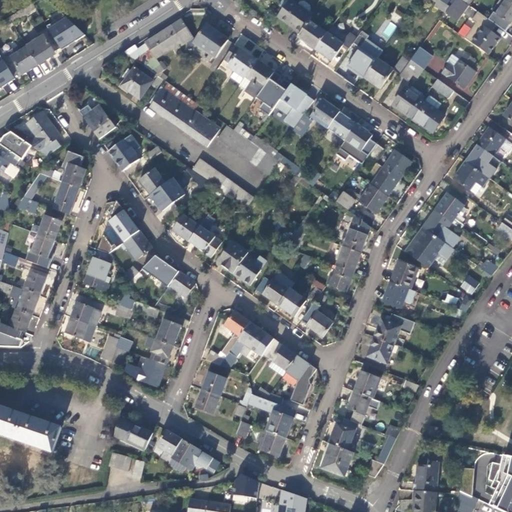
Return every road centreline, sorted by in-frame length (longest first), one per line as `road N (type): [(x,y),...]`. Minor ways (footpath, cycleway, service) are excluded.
road 1 (residential): [(371,511),(511,264)]
road 2 (residential): [(211,0),(444,157)]
road 3 (residential): [(444,157),(385,243),(338,366)]
road 4 (residential): [(38,358),(104,169)]
road 5 (residential): [(189,0),(48,85)]
road 6 (residential): [(215,285),(164,246),(104,169)]
road 7 (residential): [(338,366),(215,285)]
road 8 (residential): [(168,414),(294,483)]
road 9 (residential): [(38,358),(92,369),(168,414)]
road 10 (residential): [(168,414),(215,285)]
road 11 (residential): [(294,483),(338,366)]
